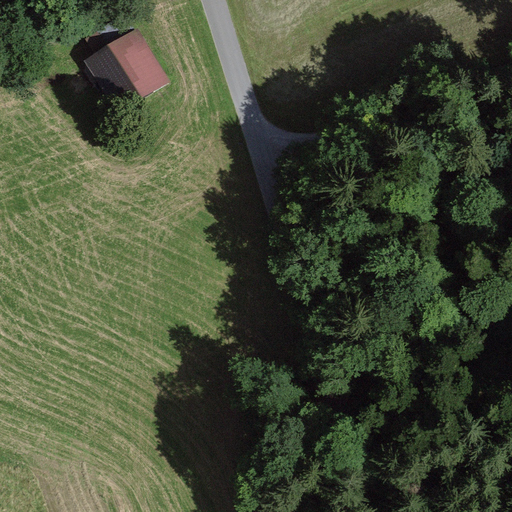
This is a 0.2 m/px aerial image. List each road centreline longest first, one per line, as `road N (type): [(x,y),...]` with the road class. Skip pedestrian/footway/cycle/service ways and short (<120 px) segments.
road 1 (unclassified): [(374,511),(264,142),(213,0)]
road 2 (track): [(264,142),(353,131),(511,140)]
